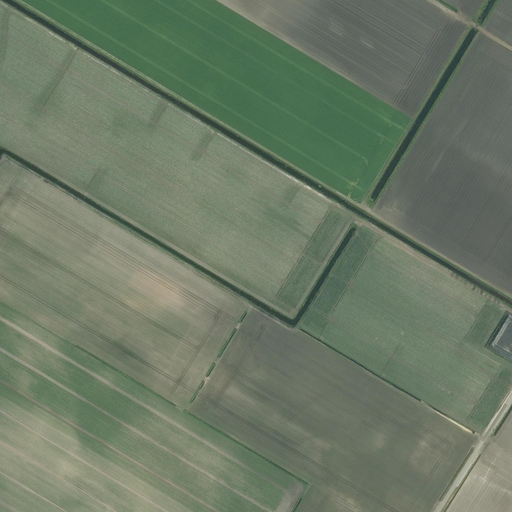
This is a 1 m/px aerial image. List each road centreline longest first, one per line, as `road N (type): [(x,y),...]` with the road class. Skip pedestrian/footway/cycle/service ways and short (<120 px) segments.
road 1 (track): [(511,309),(0,2)]
road 2 (track): [(511,295),(363,207)]
road 3 (unclassified): [(437,511),(511,393)]
